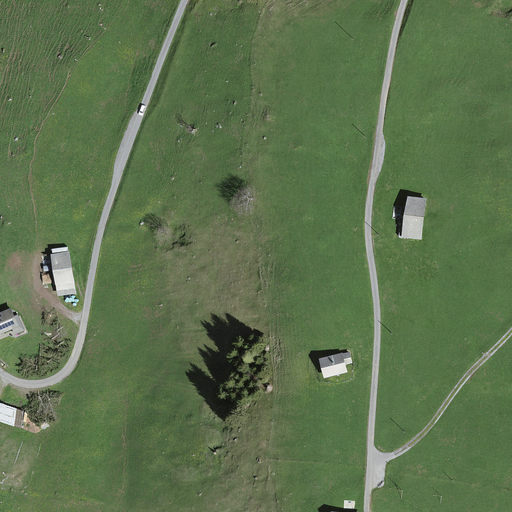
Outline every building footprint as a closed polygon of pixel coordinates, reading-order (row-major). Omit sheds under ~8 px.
[(408,198),(404,237),(421,239),(425,200),(408,198)] [(54,255),(59,290),(74,288),(69,253),(54,255)] [(0,315),(12,310),(6,297),(0,299),(0,315)] [(15,318),(12,310),(0,315),(0,333),(14,328),(17,334),(24,330),(18,317),(15,318)] [(322,361),(326,376),(346,371),(344,364),(351,362),(349,353),(322,361)] [(29,412),(6,405),(1,421),(23,429),(29,412)]
